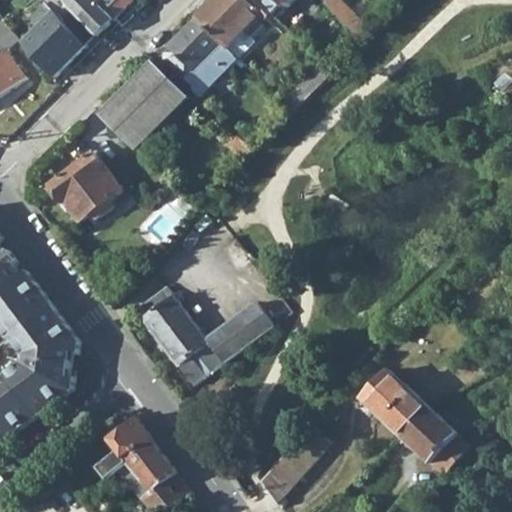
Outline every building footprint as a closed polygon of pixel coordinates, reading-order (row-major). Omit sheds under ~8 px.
[(42,0),(54,11),(87,46),(115,18),(101,4),(105,0),(42,0)] [(133,0),(105,0),(101,4),(115,18),(133,0)] [(220,0),(201,20),(230,48),(240,39),(245,44),(265,24),(259,19),(264,15),(283,33),(288,27),(276,15),(277,14),(263,0),(220,0)] [(263,0),(277,14),(286,5),(289,9),(297,0),(263,0)] [(323,0),(359,35),(366,42),(376,33),(341,0),(323,0)] [(22,43),(56,78),(87,46),(54,11),(22,43)] [(196,93),(203,100),(241,60),(230,48),(201,20),(168,52),(168,60),(197,88),(196,93)] [(0,97),(25,78),(5,50),(18,39),(1,23),(0,23),(0,97)] [(366,42),(359,35),(351,43),(358,51),(366,42)] [(251,50),(245,44),(240,39),(230,48),(241,60),(251,50)] [(157,62),(105,115),(140,150),(192,97),(159,64),(157,62)] [(286,105),(297,115),(335,74),(325,64),(286,105)] [(54,185),(82,222),(94,213),(99,219),(115,207),(110,201),(125,190),(96,153),(54,185)] [(0,444),(1,444),(0,441),(0,439),(6,435),(11,441),(75,393),(77,381),(69,380),(73,355),(81,357),(84,344),(69,324),(29,271),(23,276),(16,267),(20,264),(10,251),(6,254),(0,244),(0,243),(5,240),(0,232),(0,327),(1,327),(10,340),(13,339),(26,357),(25,369),(9,380),(5,374),(4,372),(0,375),(0,444)] [(169,287),(139,311),(195,388),(277,327),(259,304),(209,341),(169,287)] [(364,400),(399,433),(428,405),(390,370),(364,400)] [(399,433),(444,476),(471,446),(428,405),(399,433)] [(131,425),(111,441),(90,458),(108,479),(129,463),(127,462),(154,441),(155,438),(140,418),(131,425)] [(263,481),(280,505),(335,444),(312,425),(263,481)] [(127,462),(129,463),(166,510),(167,511),(193,493),(172,462),(154,441),(127,462)] [(66,477),(80,494),(91,486),(78,468),(66,477)] [(483,505),(490,511),(494,511),(509,496),(499,486),(483,505)]
